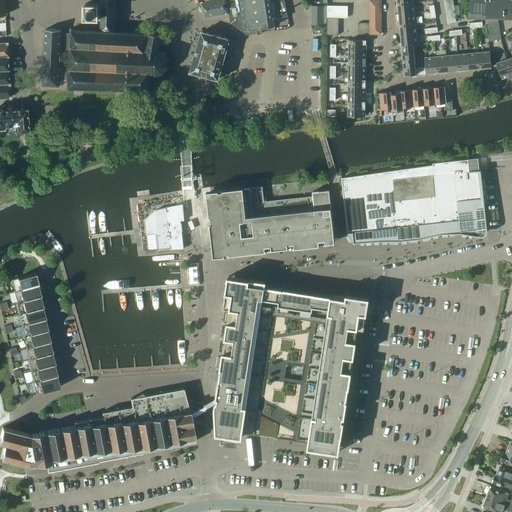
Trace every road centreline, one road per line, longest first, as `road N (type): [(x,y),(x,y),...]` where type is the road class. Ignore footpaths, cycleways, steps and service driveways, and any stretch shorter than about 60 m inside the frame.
road 1 (residential): [(388,0),(383,77),(511,80)]
road 2 (secondary): [(448,481),(504,359)]
